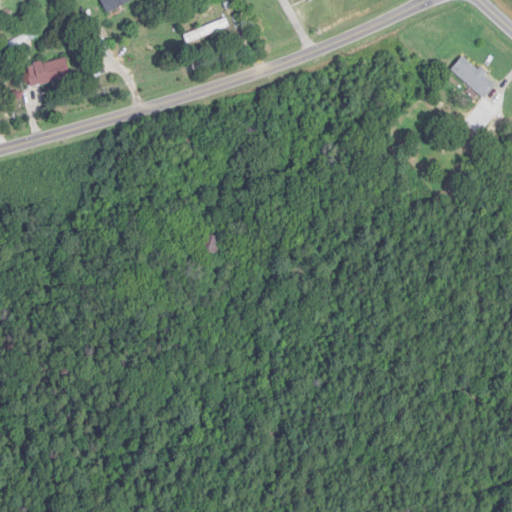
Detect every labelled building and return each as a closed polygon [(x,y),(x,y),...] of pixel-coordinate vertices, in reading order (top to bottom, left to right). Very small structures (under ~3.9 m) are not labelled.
[(231,27),(228,18),(186,36),(190,45),(231,27)] [(497,86),(464,57),(453,71),(485,99),(497,86)] [(72,78),(68,58),(28,67),(33,87),(72,78)] [(273,128),(248,123),(244,146),(269,150),(273,128)] [(193,157),(202,146),(190,136),(181,146),(193,157)] [(200,251),(221,256),(225,238),(204,234),(200,251)]
